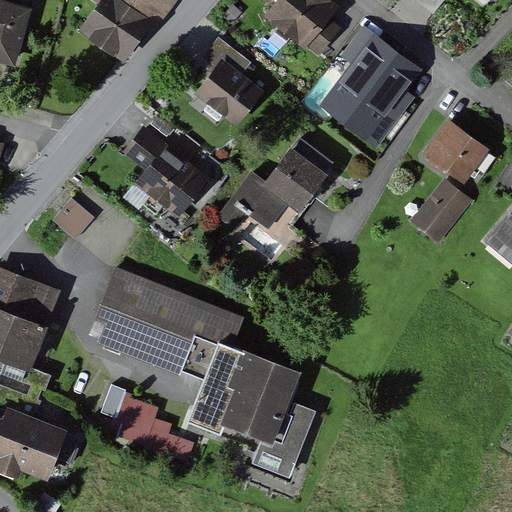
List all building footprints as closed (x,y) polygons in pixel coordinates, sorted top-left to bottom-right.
[(33,10),(0,0),(0,59),(17,65),(33,10)] [(170,0),(102,0),(85,24),(130,57),(170,0)] [(348,12),(334,0),(295,0),(276,22),(313,54),(348,12)] [(420,0),(434,11),(443,0),(420,0)] [(318,97),(366,42),(346,25),(324,51),(337,62),(311,91),(318,97)] [(426,74),(386,42),(329,115),(369,146),(426,74)] [(271,99),(232,69),(206,101),(245,132),(271,99)] [(501,157),(459,124),(435,155),(460,175),(423,223),(448,243),(480,202),(471,195),(501,157)] [(220,184),(157,131),(135,157),(156,175),(146,188),(187,222),(220,184)] [(346,174),(312,145),(259,209),(280,226),(294,210),(307,221),(346,174)] [(71,195),(53,218),(77,237),(95,214),(71,195)] [(511,233),(503,245),(511,252),(511,233)] [(67,284),(6,261),(0,276),(0,346),(38,361),(67,284)] [(253,315),(124,269),(102,332),(243,382),(231,418),(285,437),(311,364),(244,341),(253,315)] [(51,375),(5,358),(0,370),(0,453),(57,474),(76,422),(38,409),(51,375)] [(206,423),(188,417),(202,377),(192,374),(185,397),(192,399),(188,412),(113,387),(99,428),(194,460),(206,423)]
